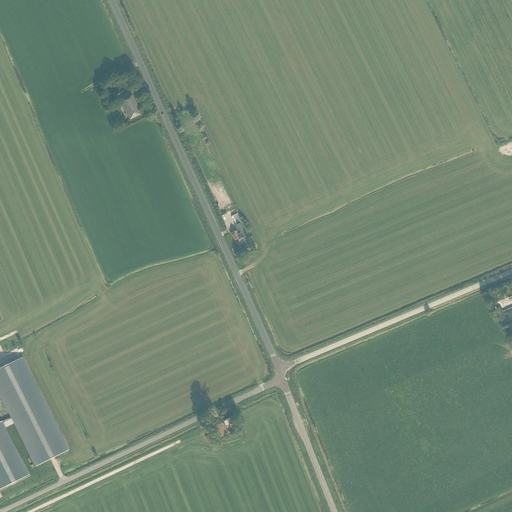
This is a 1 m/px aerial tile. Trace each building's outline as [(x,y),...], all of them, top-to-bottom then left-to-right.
[(130,120),(141,115),(139,110),(140,110),(132,95),(124,98),(124,99),(120,101),(127,116),(128,115),(130,120)] [(238,216),(237,214),(232,216),(233,218),(236,225),(235,226),(237,231),(232,233),(236,244),(244,240),(247,247),(246,247),(247,251),(250,250),(250,248),(253,247),(251,244),(249,238),(248,238),(238,216)] [(511,309),(502,315),(506,323),(511,320),(511,309)] [(1,422),(0,422),(0,489),(28,475),(4,429),(15,423),(37,466),(68,450),(22,358),(0,369),(0,393),(12,417),(1,422)] [(215,427),(219,436),(228,433),(226,429),(231,427),(230,426),(234,424),(231,417),(222,420),(224,423),(215,427)]
